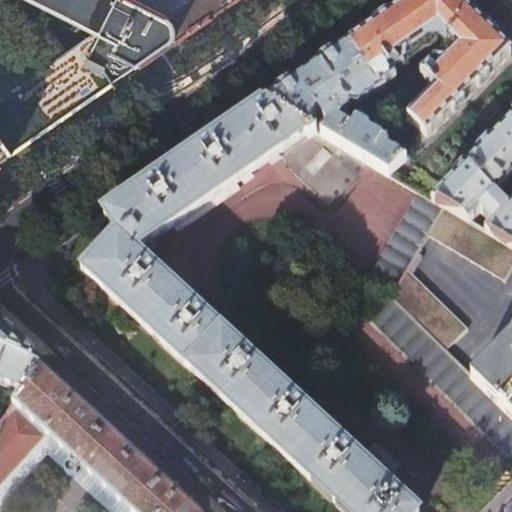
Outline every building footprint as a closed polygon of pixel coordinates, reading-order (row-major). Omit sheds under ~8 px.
[(126,0),(25,0),(95,35),(84,43),(138,70),(153,60),(187,36),(227,7),(238,0),(201,0),(169,22),(126,0)] [(414,0),(350,45),(382,91),(398,80),(394,74),(405,65),(401,60),(427,42),(423,36),(434,28),(456,51),(438,69),(434,64),(415,82),(429,96),(408,118),(419,129),(427,138),(428,139),(511,54),(456,0),(414,0)] [(89,104),(138,70),(84,43),(0,100),(0,139),(12,158),(34,143),(89,104)] [(357,107),(382,91),(350,45),(266,103),(307,127),(316,112),(326,127),(321,136),(367,163),(388,176),(427,138),(419,129),(408,139),(412,143),(400,156),(385,146),(387,139),(370,129),(371,127),(357,119),(353,120),(351,125),(342,120),(351,106),(357,107)] [(321,136),(307,127),(266,103),(104,214),(120,236),(85,273),(344,511),(418,511),(390,486),(399,477),(369,449),(360,458),(137,252),(144,243),(175,224),(179,230),(240,188),(236,182),(279,153),(293,173),(328,206),(367,163),(321,136)] [(469,224),(479,214),(492,227),(485,234),(511,250),(511,120),(431,202),(443,209),(469,224)] [(0,166),(12,158),(0,139),(0,166)] [(426,237),(443,209),(431,202),(418,194),(417,195),(364,283),(389,297),(390,298),(406,271),(426,237)] [(511,250),(485,234),(469,224),(443,209),(426,237),(503,282),(511,266),(511,250)] [(467,330),(406,271),(390,298),(446,353),(467,330)] [(446,353),(390,298),(389,297),(369,318),(510,457),(511,454),(511,417),(472,379),(446,353)] [(0,349),(6,352),(32,364),(34,362),(4,334),(2,333),(0,330),(0,349)] [(511,336),(510,340),(472,379),(511,417),(511,336)] [(6,352),(0,349),(0,383),(22,394),(40,368),(39,367),(32,364),(6,352)] [(0,489),(47,437),(127,511),(196,511),(176,493),(132,452),(62,388),(40,368),(22,394),(1,425),(0,430),(0,489)]
